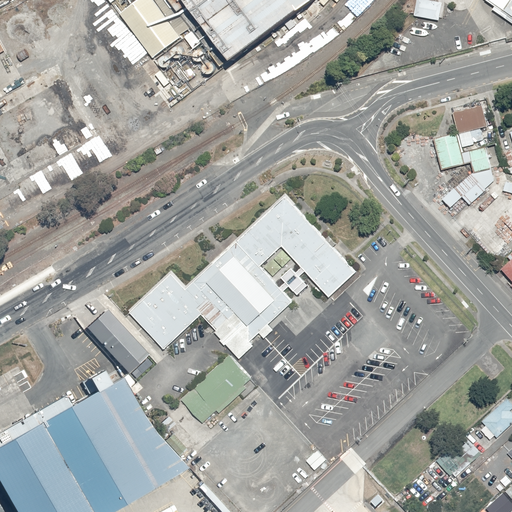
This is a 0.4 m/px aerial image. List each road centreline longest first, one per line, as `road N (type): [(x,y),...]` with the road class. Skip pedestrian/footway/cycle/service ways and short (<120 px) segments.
road 1 (tertiary): [(347,140),(329,131),(303,133),(0,325)]
road 2 (residential): [(511,328),(347,140)]
road 3 (tertiary): [(511,63),(403,92),(347,140)]
road 4 (unknown): [(0,78),(67,53),(123,144)]
